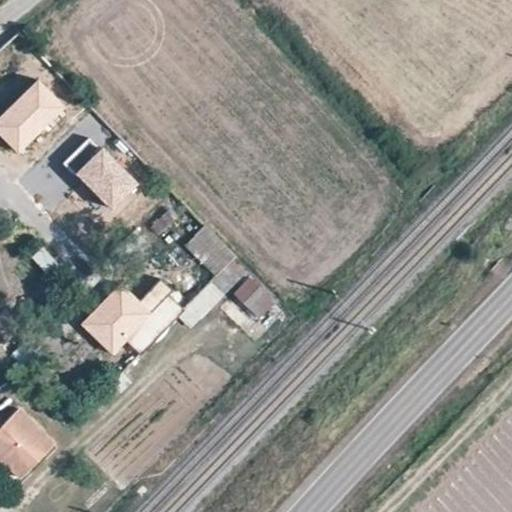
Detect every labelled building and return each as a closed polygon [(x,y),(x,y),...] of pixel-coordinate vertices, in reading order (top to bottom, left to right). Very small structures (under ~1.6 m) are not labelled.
[(67,105),(41,79),(0,118),(0,136),(17,154),(67,105)] [(99,149),(87,136),(61,162),(73,174),(75,173),(110,209),(137,183),(102,147),(99,149)] [(232,260),(236,256),(205,223),(185,244),(216,276),(220,273),(232,260)] [(50,249),(36,255),(48,280),(62,273),(50,249)] [(245,273),(232,260),(220,273),(216,276),(211,282),(224,294),(245,273)] [(136,300),(120,284),(81,323),(114,356),(127,344),(138,355),(183,311),(166,294),(172,288),(160,276),(136,300)] [(253,276),(234,293),(261,321),(279,304),(253,276)] [(2,311),(0,313),(0,333),(10,344),(22,332),(2,311)] [(113,382),(104,391),(113,400),(121,392),(113,382)] [(0,461),(19,479),(55,442),(19,408),(0,427),(0,461)]
